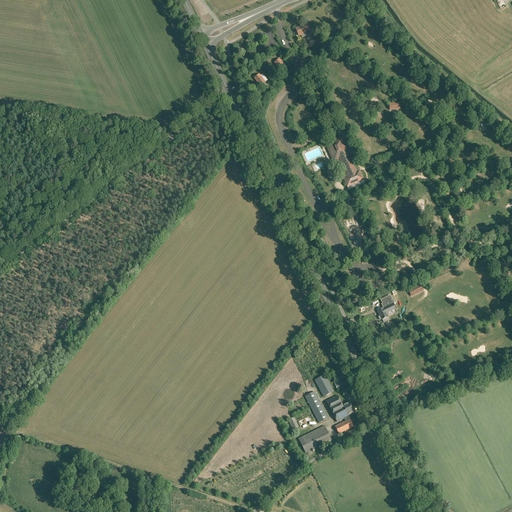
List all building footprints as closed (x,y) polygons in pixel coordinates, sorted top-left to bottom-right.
[(308,26),(306,24),(295,29),(299,36),(306,33),(309,39),(315,36),(309,26),(308,26)] [(280,71),(285,67),(279,59),(274,63),(280,71)] [(261,87),(266,83),(260,75),(255,79),(261,87)] [(389,111),(400,110),(400,102),(389,104),(389,111)] [(356,170),(349,155),(341,137),(325,144),(334,162),(341,159),(348,174),(356,170)] [(363,179),(360,172),(359,172),(360,173),(357,174),(357,173),(349,177),(349,176),(347,177),(347,176),(343,178),(347,187),(363,179)] [(335,213),(345,210),(342,203),(333,207),(335,213)] [(382,320),(388,317),(386,314),(395,309),(391,300),(392,300),(390,295),(380,300),(382,304),(381,304),(382,305),(383,308),(377,311),(379,316),(378,317),(379,320),(381,320),(382,320)] [(394,328),(383,333),(385,337),(396,331),(394,328)] [(323,397),(333,391),(325,375),(315,381),(323,397)] [(337,389),(346,384),(344,379),(334,384),(337,389)] [(319,423),(328,419),(314,392),(305,397),(319,423)] [(342,405),(337,395),(326,401),(336,421),(343,418),(345,422),(335,427),(339,434),(353,427),(349,419),(347,416),(355,412),(349,402),(342,405)] [(292,430),(299,427),(294,417),(288,420),(292,430)] [(305,453),(331,441),(324,426),(298,439),(305,453)] [(121,509),(130,505),(126,496),(114,501),(117,507),(120,506),(121,509)]
